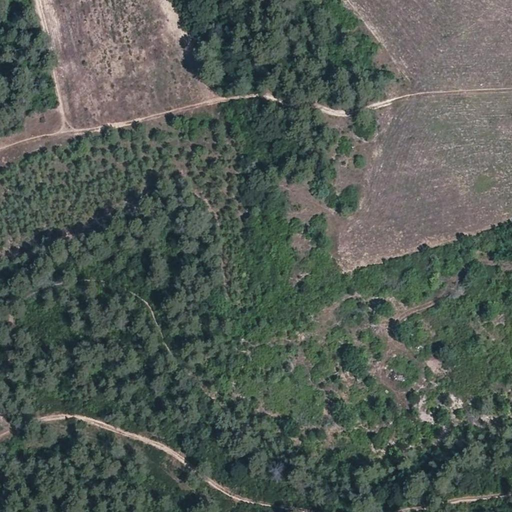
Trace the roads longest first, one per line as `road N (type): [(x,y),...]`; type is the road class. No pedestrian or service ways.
road 1 (track): [(55,134),(222,100),(266,96),(352,111),(408,96),(511,90)]
road 2 (track): [(0,433),(63,416),(93,420),(162,445),(240,499),(345,511)]
